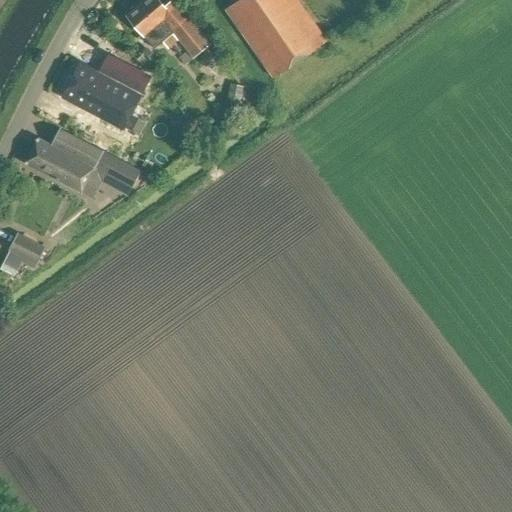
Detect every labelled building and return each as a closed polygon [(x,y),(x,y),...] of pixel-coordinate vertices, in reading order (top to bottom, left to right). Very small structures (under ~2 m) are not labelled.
[(172,0),(165,6),(159,0),(144,0),(126,15),(153,48),(173,33),(194,59),(202,51),(211,62),(219,56),(209,43),(210,42),(174,0),(172,0)] [(327,39),(299,0),(237,0),(225,9),(273,77),(327,39)] [(138,94),(147,75),(118,56),(107,78),(78,63),(60,98),(122,130),(141,95),(138,94)] [(135,191),(145,173),(59,129),(51,146),(37,139),(25,163),(86,194),(93,181),(88,179),(93,169),(135,191)] [(36,263),(45,246),(18,232),(9,250),(36,263)]
